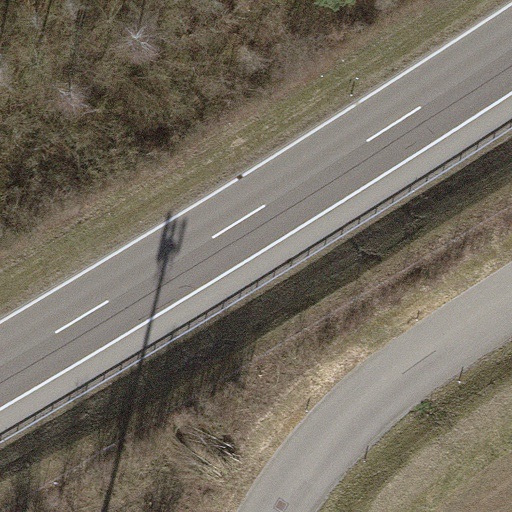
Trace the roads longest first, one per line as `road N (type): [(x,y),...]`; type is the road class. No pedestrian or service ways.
road 1 (motorway): [(0,367),(511,50)]
road 2 (unclassified): [(288,511),(355,426),(511,321)]
